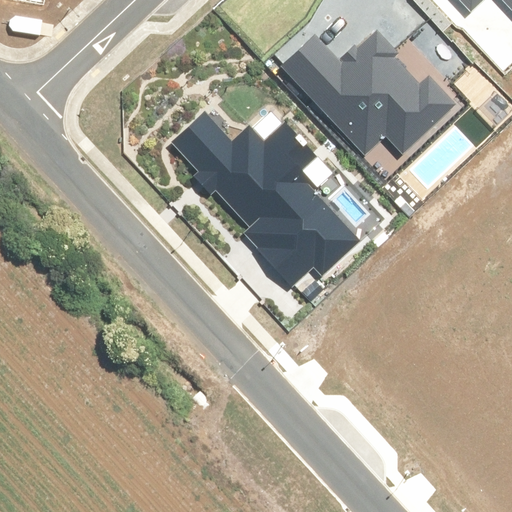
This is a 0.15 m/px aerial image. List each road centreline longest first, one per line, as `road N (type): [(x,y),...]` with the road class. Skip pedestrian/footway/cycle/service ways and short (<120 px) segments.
road 1 (tertiary): [(11,117),(379,511)]
road 2 (residential): [(11,117),(137,0)]
